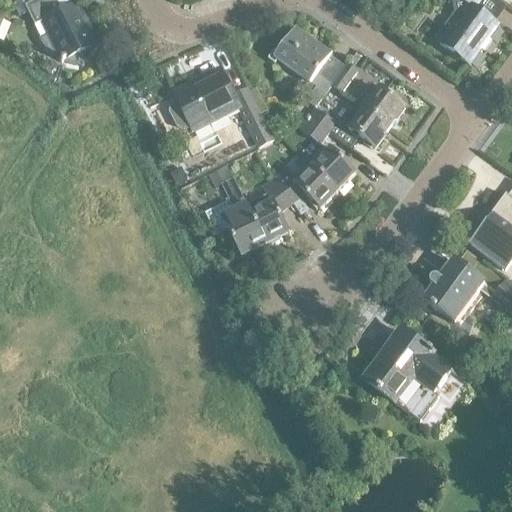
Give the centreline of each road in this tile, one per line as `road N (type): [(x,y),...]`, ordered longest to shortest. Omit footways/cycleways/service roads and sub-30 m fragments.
road 1 (residential): [(312,346),(476,118)]
road 2 (residential): [(476,118),(317,0)]
road 3 (residential): [(282,0),(185,27),(154,0)]
